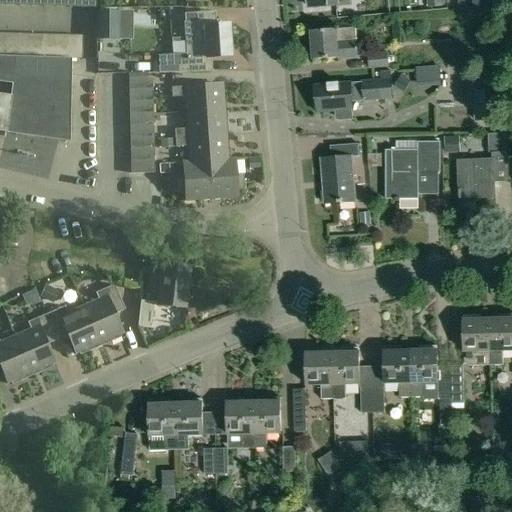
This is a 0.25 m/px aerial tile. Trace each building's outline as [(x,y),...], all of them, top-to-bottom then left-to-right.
[(0,0),(0,5),(95,8),(95,0),(0,0)] [(472,0),(473,9),(509,7),(508,0),(472,0)] [(147,74),(178,74),(209,71),(208,58),(230,57),(228,24),(216,25),(215,11),(195,12),(196,21),(184,22),(186,58),(177,59),(177,60),(168,60),(168,57),(147,57),(147,74)] [(99,39),(117,39),(117,14),(99,13),(99,39)] [(336,29),(311,31),(313,60),(358,56),(356,41),(355,27),(339,28),(339,27),(336,27),(336,29)] [(0,95),(0,132),(5,133),(58,141),(69,143),(71,59),(81,59),(82,36),(0,33),(0,83),(12,85),(10,97),(0,95)] [(358,37),(359,51),(378,50),(378,36),(358,37)] [(388,66),(387,53),(367,55),(368,68),(388,66)] [(236,69),(219,72),(220,81),(238,79),(236,69)] [(128,78),(128,90),(152,89),(152,77),(128,78)] [(391,79),(361,82),(361,83),(349,84),(349,83),(315,85),(317,112),(339,111),(340,121),(352,120),(352,110),(351,110),(351,102),(393,99),(391,79)] [(184,96),(185,112),(224,109),(222,84),(171,88),(171,97),(184,96)] [(152,101),(152,89),(128,90),(129,102),(152,101)] [(499,92),(476,92),(476,121),(499,122),(499,92)] [(129,102),(129,114),(153,113),(152,101),(129,102)] [(226,135),(224,109),(185,112),(187,129),(174,130),(174,138),(226,135)] [(153,125),(153,113),(129,114),(129,126),(153,125)] [(153,137),(153,125),(129,126),(130,138),(153,137)] [(504,134),(487,134),(488,152),(505,151),(504,134)] [(228,160),(226,135),(174,138),(175,148),(188,147),(189,163),(210,161),(228,160)] [(153,149),(153,137),(130,138),(130,150),(153,149)] [(385,151),(385,199),(417,199),(417,173),(439,173),(438,142),(417,142),(417,150),(385,151)] [(324,204),(354,202),(351,157),(358,157),(357,144),(330,147),(331,158),(320,159),(324,204)] [(130,150),(130,162),(154,161),(153,149),(130,150)] [(228,160),(210,161),(212,199),(237,198),(236,190),(244,189),(243,175),(235,175),(234,159),(228,160)] [(457,160),(458,198),(494,197),(493,159),(457,160)] [(154,173),(154,161),(130,162),(131,174),(154,173)] [(185,193),(186,201),(212,199),(210,161),(189,163),(183,163),(184,178),(177,179),(178,194),(185,193)] [(159,165),(159,174),(169,173),(168,164),(159,165)] [(361,225),(369,224),(369,212),(360,213),(361,225)] [(190,267),(161,264),(156,304),(185,308),(190,267)] [(95,293),(98,300),(83,307),(99,343),(109,339),(111,342),(121,337),(120,334),(122,333),(114,314),(125,310),(114,285),(95,293)] [(138,326),(151,327),(153,302),(141,301),(138,326)] [(65,306),(46,314),(58,340),(68,335),(76,353),(79,352),(80,355),(90,351),(89,347),(99,343),(83,307),(68,313),(65,306)] [(511,350),(511,313),(498,314),(498,318),(490,319),(490,365),(503,365),(503,350),(511,350)] [(31,330),(16,336),(31,373),(41,368),(43,371),(53,367),(52,364),(55,362),(47,345),(58,340),(46,314),(28,323),(31,330)] [(478,365),(490,365),(490,319),(481,319),(480,315),(463,315),(464,363),(468,367),(478,366),(478,365)] [(156,343),(152,331),(143,334),(148,345),(156,343)] [(21,377),(31,373),(16,336),(1,343),(0,341),(0,365),(8,383),(11,382),(12,385),(23,380),(21,377)] [(419,350),(410,350),(411,396),(423,396),(423,401),(440,400),(441,425),(452,423),(452,402),(451,402),(450,367),(437,367),(437,345),(419,346),(419,350)] [(399,397),(411,396),(410,350),(401,350),(401,346),(383,347),(384,383),(399,382),(399,397)] [(359,384),(358,347),(340,348),(341,352),(332,352),(333,398),(345,398),(344,384),(359,384)] [(320,399),(333,398),(332,352),(322,352),(322,348),(305,349),(306,385),(320,384),(320,399)] [(463,402),(462,365),(450,365),(450,367),(451,402),(452,402),(463,402)] [(372,412),(384,412),(383,387),(372,388),(372,412)] [(361,412),(372,412),(372,388),(360,388),(361,412)] [(305,389),(293,389),(294,433),(306,432),(305,389)] [(242,448),(254,448),(253,401),(244,402),(244,397),(226,398),(227,434),(242,434),(242,448)] [(280,433),(280,397),(262,397),(262,401),(253,401),(254,448),(266,447),(266,433),(280,433)] [(164,450),(176,450),(175,403),(166,403),(166,399),(149,400),(149,451),(164,451),(164,450)] [(202,435),(201,399),(184,399),(184,403),(175,403),(176,450),(188,449),(188,435),(202,435)] [(121,474),(132,475),(137,434),(126,433),(121,474)] [(283,472),(295,472),(294,447),(283,447),(283,472)] [(215,448),(203,448),(204,474),(215,473),(215,448)] [(226,448),(215,448),(215,473),(227,473),(226,448)]
